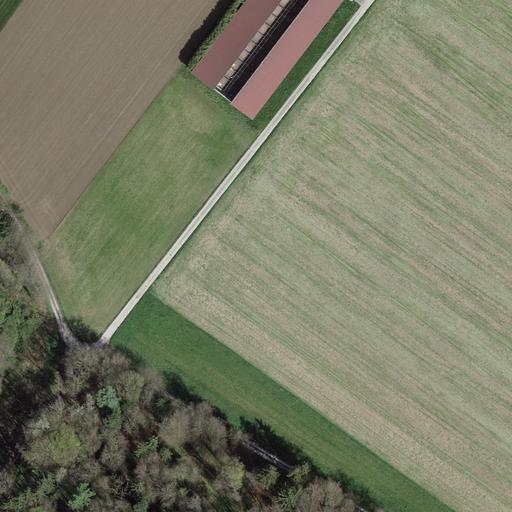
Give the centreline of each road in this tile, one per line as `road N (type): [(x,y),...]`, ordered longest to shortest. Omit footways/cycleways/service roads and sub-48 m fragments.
road 1 (track): [(0,469),(369,0)]
road 2 (track): [(0,198),(67,332),(91,352),(392,511)]
